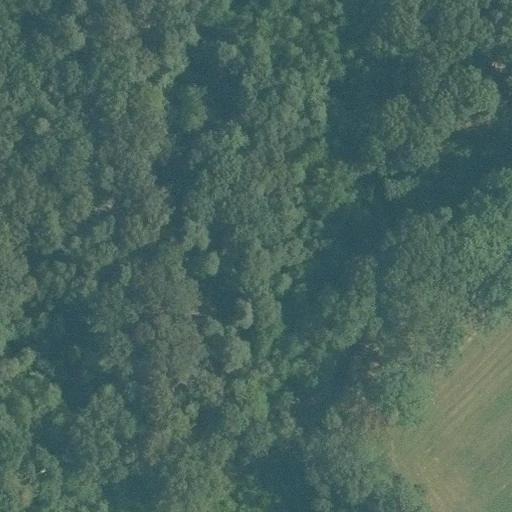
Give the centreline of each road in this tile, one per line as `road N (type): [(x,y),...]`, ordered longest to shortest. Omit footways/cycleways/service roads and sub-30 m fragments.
road 1 (track): [(342,412),(0,475)]
road 2 (track): [(511,255),(372,395),(342,412)]
